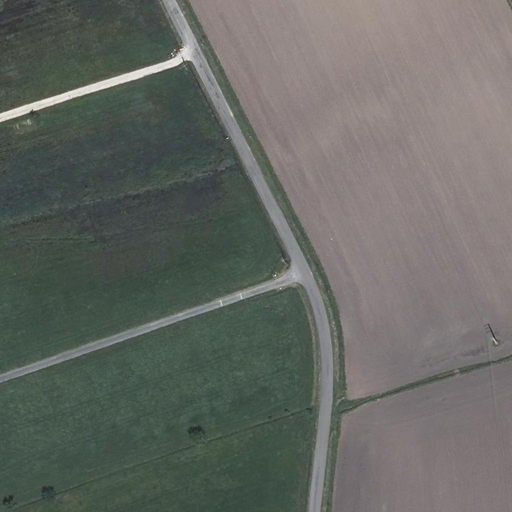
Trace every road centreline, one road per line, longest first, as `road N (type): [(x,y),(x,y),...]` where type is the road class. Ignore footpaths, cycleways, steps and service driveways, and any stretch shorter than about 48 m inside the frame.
road 1 (tertiary): [(169,0),(320,310),(327,425),(316,511)]
road 2 (track): [(0,384),(308,273)]
